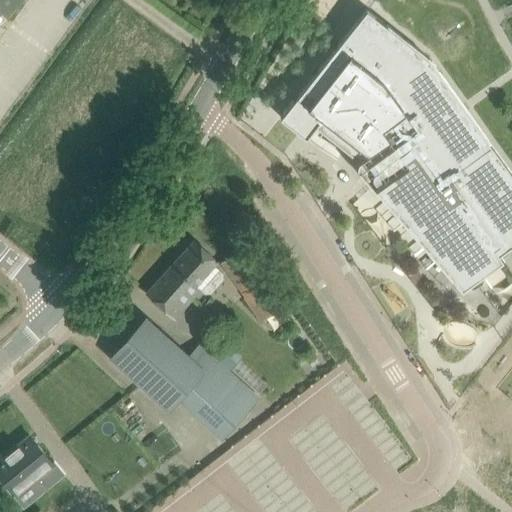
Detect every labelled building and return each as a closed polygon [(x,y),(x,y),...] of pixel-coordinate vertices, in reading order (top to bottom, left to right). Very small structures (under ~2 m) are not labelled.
[(0,0),(0,11),(7,17),(20,0),(0,0)] [(353,155),(358,159),(358,160),(357,161),(357,162),(356,164),(356,165),(357,167),(357,168),(358,169),(359,170),(360,171),(362,171),(363,171),(364,171),(365,171),(366,171),(367,170),(374,180),(372,181),(369,182),(461,290),(486,272),(485,272),(502,260),(499,257),(500,256),(498,254),(511,244),(511,174),(471,117),(469,116),(468,115),(467,115),(465,115),(463,115),(462,116),(455,107),(457,104),(458,101),(456,97),(438,72),(428,58),(365,8),(279,117),(306,137),(312,130),(319,135),(322,131),(323,132),(323,131),(332,138),(331,138),(333,140),(333,139),(342,146),(341,146),(343,148),(343,147),(352,154),(351,154),(353,155)] [(112,54),(85,93),(113,113),(140,74),(112,54)] [(193,240),(193,241),(146,293),(174,318),(200,289),(195,285),(217,261),(193,240)] [(239,251),(222,262),(261,322),(284,306),(253,260),(247,264),(239,251)] [(222,438),(258,398),(199,345),(188,357),(145,318),(111,357),(168,408),(177,398),(222,438)] [(216,360),(227,371),(240,356),(229,346),(216,360)] [(30,436),(0,460),(0,475),(14,493),(37,475),(45,486),(60,473),(52,463),(30,436)]
